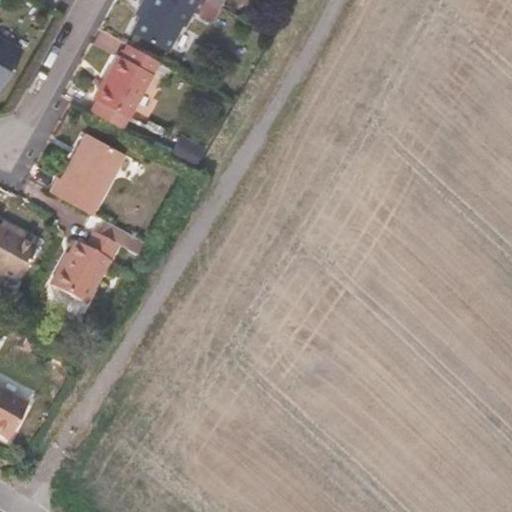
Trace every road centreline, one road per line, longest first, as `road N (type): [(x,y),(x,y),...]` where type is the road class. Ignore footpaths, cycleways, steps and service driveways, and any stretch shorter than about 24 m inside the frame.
road 1 (track): [(28,511),(342,0)]
road 2 (residential): [(0,132),(24,124),(94,0)]
